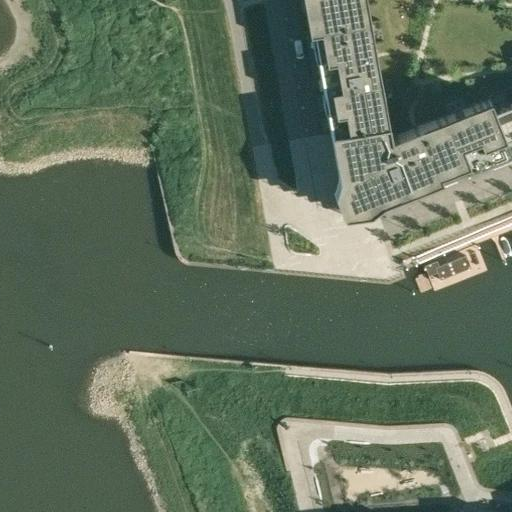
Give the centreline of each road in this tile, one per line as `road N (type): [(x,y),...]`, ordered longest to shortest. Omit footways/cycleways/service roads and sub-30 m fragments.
road 1 (residential): [(318,239),(272,0)]
road 2 (residential): [(318,239),(511,165)]
